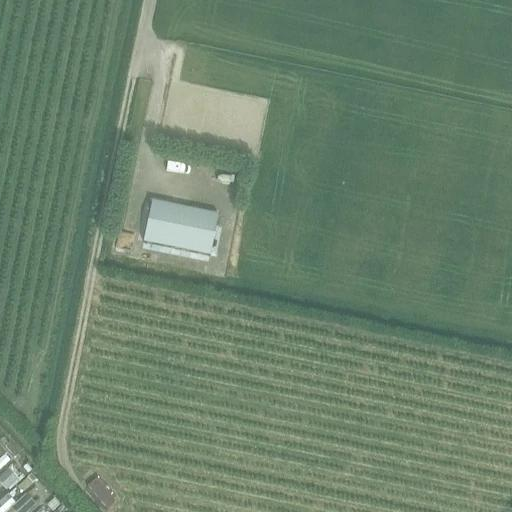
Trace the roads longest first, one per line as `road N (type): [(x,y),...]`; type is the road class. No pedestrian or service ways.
road 1 (track): [(132,78),(60,434),(71,477),(101,511)]
road 2 (track): [(511,368),(91,279)]
